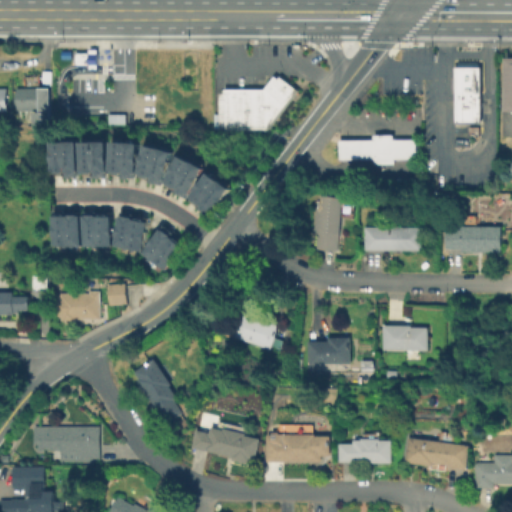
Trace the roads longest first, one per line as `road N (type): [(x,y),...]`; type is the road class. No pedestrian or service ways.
road 1 (residential): [(465,511),(402,492),(239,491),(195,481),(157,459),(95,372),(70,356)]
road 2 (tertiary): [(295,141),(181,289),(145,318),(70,356)]
road 3 (residential): [(511,283),(325,278),(232,224)]
road 4 (primary): [(217,13),(3,12)]
road 5 (tertiary): [(395,13),(295,141)]
road 6 (primary): [(395,13),(274,13)]
